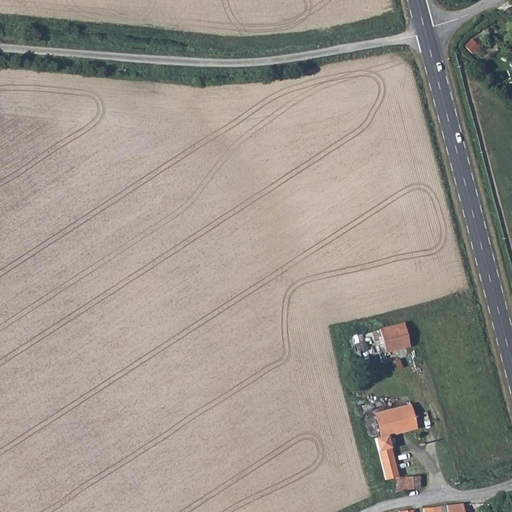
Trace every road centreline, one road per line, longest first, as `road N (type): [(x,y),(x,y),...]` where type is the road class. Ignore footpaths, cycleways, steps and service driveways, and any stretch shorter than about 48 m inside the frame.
road 1 (track): [(424,31),(248,63),(0,46)]
road 2 (primary): [(424,31),(511,368)]
